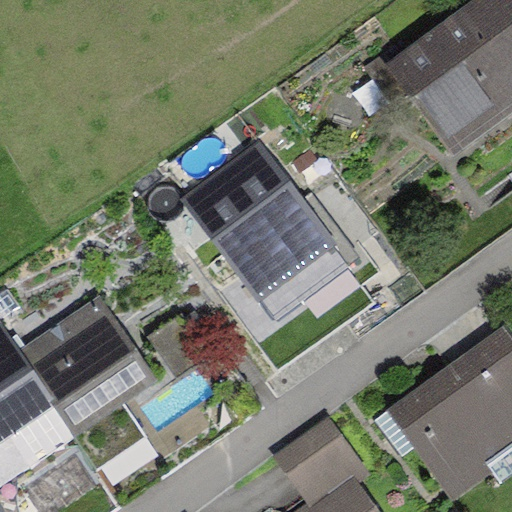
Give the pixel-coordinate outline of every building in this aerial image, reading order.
[(454,147),(511,104),(511,19),(498,0),(491,0),(397,68),(454,147)] [(257,297),(330,243),(286,185),(214,238),(257,297)] [(408,269),(341,318),(359,342),(425,293),(408,269)] [(18,356),(51,403),(71,432),(73,431),(81,441),(114,418),(107,407),(150,378),(97,301),(18,356)] [(0,438),(51,403),(18,356),(0,329),(0,438)] [(511,358),(506,351),(463,383),(454,372),(404,408),(455,477),(483,457),(501,482),(511,474),(511,358)] [(367,511),(348,484),(364,472),(329,423),(280,459),(314,505),(303,511),(367,511)]
